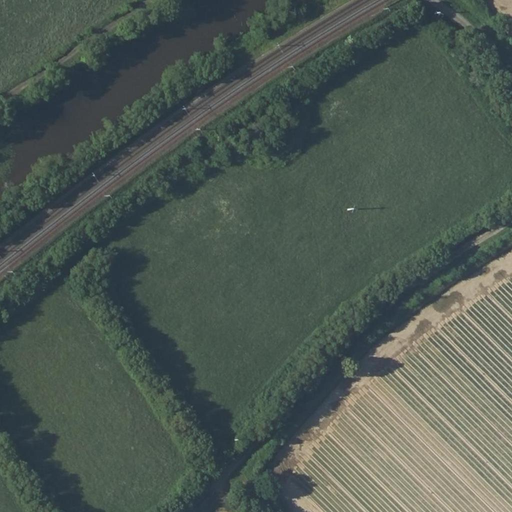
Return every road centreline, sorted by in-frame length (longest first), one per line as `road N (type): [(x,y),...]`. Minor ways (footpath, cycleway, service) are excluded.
road 1 (track): [(511,221),(422,277),(366,325),(189,511)]
road 2 (track): [(152,0),(0,105)]
